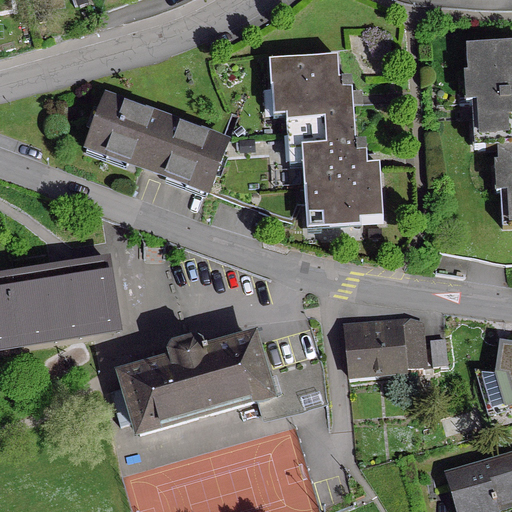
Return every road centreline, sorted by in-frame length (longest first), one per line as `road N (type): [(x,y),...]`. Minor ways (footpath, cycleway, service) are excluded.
road 1 (residential): [(0,165),(268,261),(511,306)]
road 2 (residential): [(0,83),(129,48),(239,0)]
